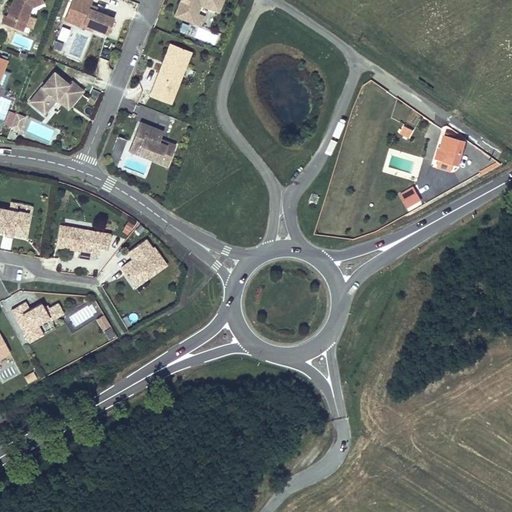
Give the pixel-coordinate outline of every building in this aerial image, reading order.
[(14,0),(8,17),(6,15),(3,23),(24,31),(26,25),(30,16),(33,8),(42,5),(40,0),(14,0)] [(108,33),(114,18),(96,11),(89,8),(91,5),(92,0),(71,0),(68,11),(76,14),(74,20),(83,24),(82,26),(92,31),(94,28),(108,33)] [(218,11),(222,0),(183,0),(180,2),(175,15),(194,23),(197,13),(201,5),(218,11)] [(74,20),(76,14),(68,11),(64,20),(82,26),(83,24),(74,20)] [(201,26),(204,16),(197,13),(194,23),(201,26)] [(36,18),(30,16),(26,25),(32,28),(36,18)] [(61,25),(57,38),(66,41),(71,29),(61,25)] [(194,52),(171,43),(150,95),(173,104),(194,52)] [(83,90),(71,80),(68,84),(54,72),(29,101),(41,111),(53,96),(56,99),(60,95),(71,105),(83,90)] [(68,109),(71,105),(60,95),(56,99),(68,109)] [(44,114),(56,99),(53,96),(41,111),(44,114)] [(12,124),(16,114),(10,111),(6,122),(12,124)] [(26,116),(17,112),(16,114),(12,124),(11,127),(20,131),(26,116)] [(159,142),(163,131),(140,122),(132,142),(140,145),(138,151),(146,154),(145,157),(167,166),(175,145),(166,141),(165,145),(159,142)] [(409,137),(413,130),(404,125),(400,132),(409,137)] [(458,165),(465,140),(445,135),(438,160),(439,160),(454,164),(458,165)] [(126,139),(118,136),(109,158),(118,161),(126,139)] [(138,151),(140,145),(132,142),(128,150),(145,157),(146,154),(138,151)] [(452,171),(454,164),(439,160),(437,167),(452,171)] [(414,187),(400,194),(407,207),(421,200),(414,187)] [(26,235),(30,214),(0,208),(0,230),(6,232),(5,235),(11,237),(12,233),(26,235)] [(99,257),(103,233),(60,225),(56,246),(75,250),(76,247),(79,248),(78,250),(91,252),(90,256),(99,257)] [(146,279),(166,264),(153,247),(152,248),(145,239),(128,252),(133,259),(121,268),(132,282),(142,274),(146,279)] [(135,287),(146,279),(142,274),(132,282),(135,287)] [(64,311),(57,300),(45,307),(41,300),(31,306),(28,299),(11,308),(29,341),(44,333),(38,321),(46,317),(51,318),(64,311)] [(124,315),(125,323),(138,322),(137,313),(124,315)] [(103,314),(96,319),(103,329),(111,324),(103,314)] [(111,326),(104,330),(109,340),(116,336),(111,326)] [(0,334),(0,357),(10,352),(0,334)]
